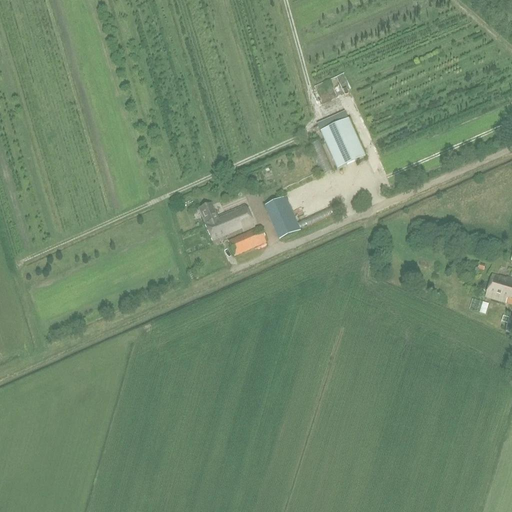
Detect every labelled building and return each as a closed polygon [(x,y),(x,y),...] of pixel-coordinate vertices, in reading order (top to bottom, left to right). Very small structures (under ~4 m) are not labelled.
[(348,121),(320,133),(337,170),(365,158),(348,121)] [(267,207),(281,240),(299,231),(285,199),(267,207)] [(211,205),(199,210),(214,245),(254,227),(245,206),(217,218),(211,205)] [(228,242),(235,258),(267,243),(260,228),(228,242)] [(492,274),(485,297),(511,305),(511,280),(507,278),(507,279),(492,274)] [(475,303),(475,311),(487,311),(487,303),(475,303)]
